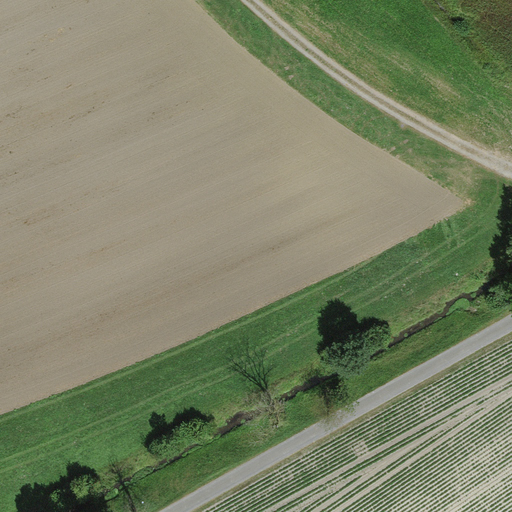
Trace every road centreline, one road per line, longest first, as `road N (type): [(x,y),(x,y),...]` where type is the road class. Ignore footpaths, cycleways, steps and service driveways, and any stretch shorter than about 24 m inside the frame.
road 1 (unclassified): [(161,511),(511,319)]
road 2 (track): [(246,0),(347,87),(511,171)]
